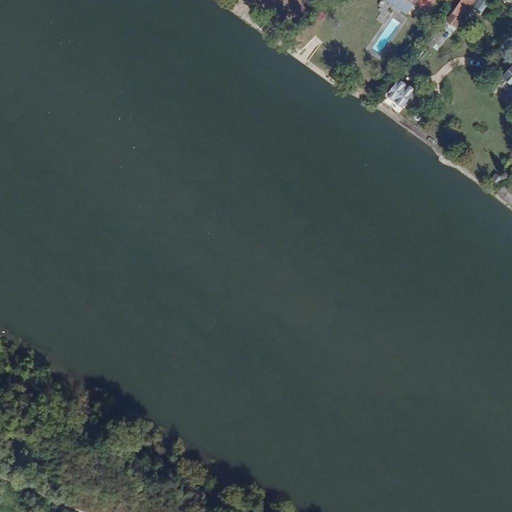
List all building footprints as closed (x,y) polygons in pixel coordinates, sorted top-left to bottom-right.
[(387,0),(409,14),(415,4),(417,0),(387,0)] [(428,12),(436,0),(435,0),(417,0),(415,4),(428,12)] [(474,0),(463,0),(455,13),(462,18),(474,0)] [(444,31),(440,28),(428,43),(432,47),(444,31)] [(415,92),(400,80),(389,96),(403,107),(415,92)]
